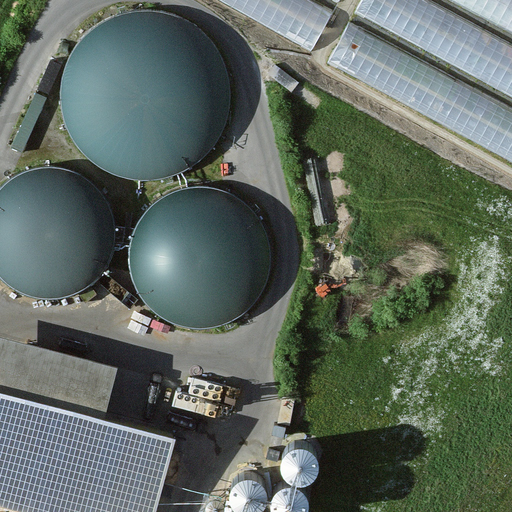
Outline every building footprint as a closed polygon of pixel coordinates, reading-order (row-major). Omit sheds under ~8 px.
[(217,0),(311,51),(334,10),(315,0),(217,0)] [(360,0),(354,13),(511,97),(511,44),(429,0),(360,0)] [(511,0),(449,0),(511,33),(511,0)] [(117,170),(145,175),(172,172),(196,160),(216,140),(228,116),(232,89),(227,62),(213,38),(193,20),(168,9),(140,7),(114,13),(90,29),(72,51),(63,78),(64,107),(74,133),(92,155),(117,170)] [(326,63),(511,162),(511,108),(349,21),(326,63)] [(106,262),(113,241),(114,220),(107,198),(94,180),(75,167),(53,162),(31,163),(10,173),(0,181),(0,275),(12,286),(32,294),(53,295),(74,290),(92,278),(106,262)] [(177,187),(157,197),(141,213),(131,234),(128,257),(132,279),(144,299),(161,315),(182,324),(205,325),(227,320),(247,308),(261,291),(269,271),(271,250),(266,229),(255,210),(239,195),(219,186),(198,183),(177,187)] [(0,506),(22,511),(151,511),(176,421),(105,402),(117,356),(0,325),(0,506)] [(280,447),(279,453),(281,458),(285,463),(289,467),(295,469),(301,469),(308,467),(313,463),(317,458),(318,451),(317,444),(314,438),(309,434),(303,431),(296,431),(290,433),(285,436),(282,441),(280,447)] [(229,479),(229,485),(231,491),(234,496),(239,499),(245,501),(251,502),(257,500),(263,495),(266,490),(268,483),(267,477),(264,471),(259,466),(253,463),(246,463),(240,465),(235,468),(231,473),(229,479)] [(270,491),(270,498),(271,503),(275,508),(279,511),(298,511),(303,508),(307,503),(308,496),(307,489),(304,483),(299,479),(293,476),(287,476),(281,478),(276,481),(272,486),(270,491)]
